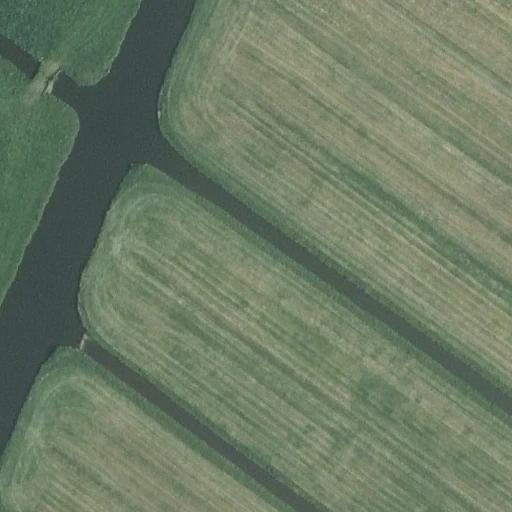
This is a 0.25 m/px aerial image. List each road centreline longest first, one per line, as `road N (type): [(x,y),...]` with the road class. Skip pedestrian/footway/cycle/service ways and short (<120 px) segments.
road 1 (track): [(0,499),(16,511),(511,28),(471,0)]
road 2 (track): [(92,0),(35,92),(0,201)]
